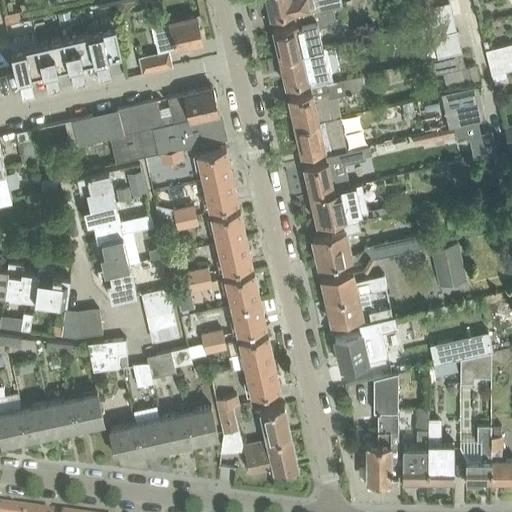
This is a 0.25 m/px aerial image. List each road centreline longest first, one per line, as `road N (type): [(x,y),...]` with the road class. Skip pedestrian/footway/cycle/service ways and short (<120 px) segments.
road 1 (unclassified): [(236,63),(335,511)]
road 2 (unclassified): [(0,474),(283,511)]
road 3 (residential): [(0,116),(236,63)]
road 4 (residential): [(142,347),(137,322),(88,295),(78,254),(0,242)]
